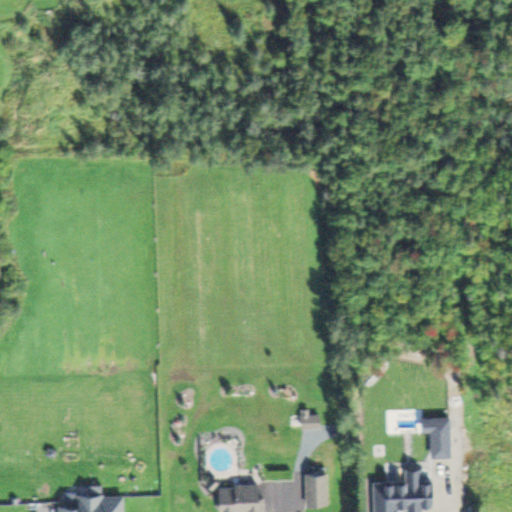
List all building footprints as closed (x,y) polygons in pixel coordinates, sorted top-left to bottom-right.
[(414,408),(404,408),(404,416),(414,415),(414,408)] [(326,424),(324,416),(313,419),(315,426),(326,424)] [(335,472),(316,472),(316,502),(335,502),(335,472)] [(267,511),(267,497),(264,497),(264,485),(226,486),(226,511),(267,511)] [(72,511),(63,511),(62,511),(124,511),(125,499),(81,499),(80,511),(72,511)]
